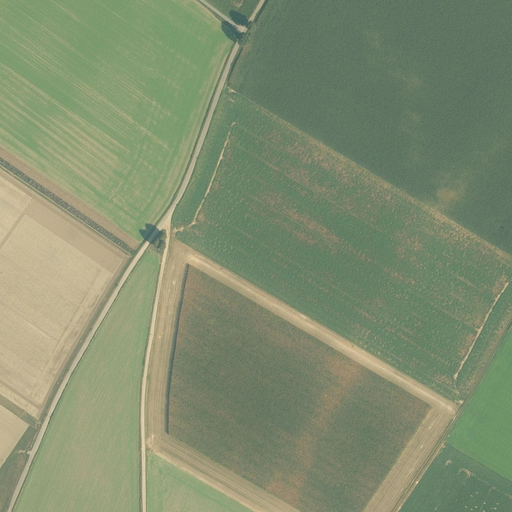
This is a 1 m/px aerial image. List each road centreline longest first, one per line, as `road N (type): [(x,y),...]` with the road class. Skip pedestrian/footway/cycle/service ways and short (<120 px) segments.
road 1 (unclassified): [(8,511),(91,329),(181,192),(243,33)]
road 2 (track): [(166,217),(140,403),(141,511)]
road 3 (track): [(511,318),(395,511)]
